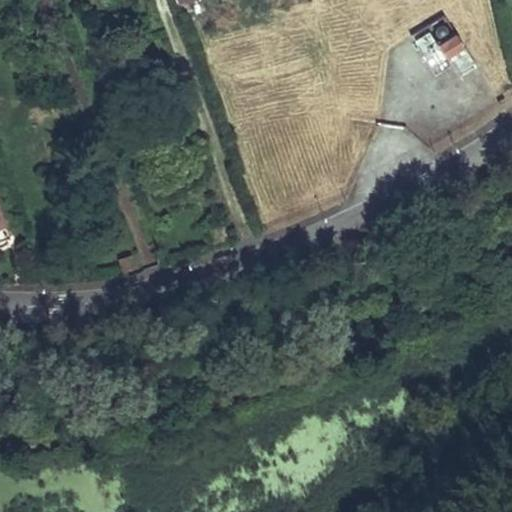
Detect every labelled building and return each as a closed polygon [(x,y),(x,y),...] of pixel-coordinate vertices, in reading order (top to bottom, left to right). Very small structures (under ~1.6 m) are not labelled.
[(60,3),(57,4),(55,5),(57,12),(63,10),(60,3)] [(438,42),(446,55),(464,45),(456,31),(438,42)] [(0,212),(0,236),(8,233),(0,212)] [(215,240),(226,235),(222,224),(210,229),(215,240)] [(119,260),(124,271),(136,266),(131,255),(119,260)]
